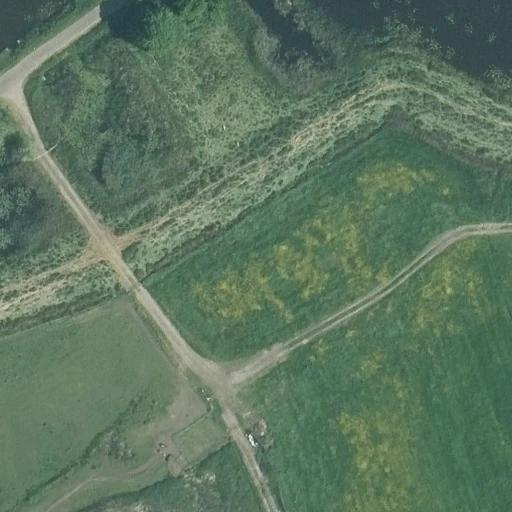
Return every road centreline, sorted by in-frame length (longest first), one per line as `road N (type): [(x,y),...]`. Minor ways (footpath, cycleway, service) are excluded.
road 1 (track): [(4,79),(45,163),(216,386),(382,290),(446,239),(511,226)]
road 2 (unclassified): [(0,82),(116,0)]
road 3 (track): [(270,511),(216,386)]
